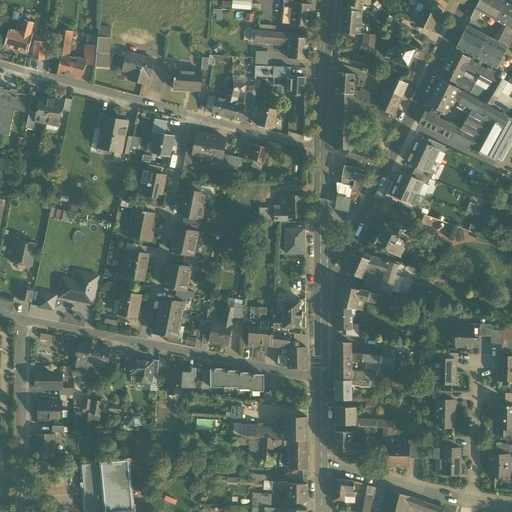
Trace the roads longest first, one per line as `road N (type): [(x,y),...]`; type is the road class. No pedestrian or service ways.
road 1 (residential): [(466,0),(334,273),(320,277)]
road 2 (residential): [(188,114),(142,343)]
road 3 (residential): [(188,114),(0,65)]
road 4 (residential): [(22,318),(20,511)]
road 5 (residential): [(320,381),(142,343)]
road 6 (unclassified): [(470,501),(320,459)]
road 7 (secondary): [(328,0),(318,148)]
road 8 (residential): [(470,501),(476,357)]
road 9 (residential): [(318,148),(188,114)]
road 10 (secondary): [(318,148),(320,277)]
road 11 (residential): [(142,343),(22,318)]
